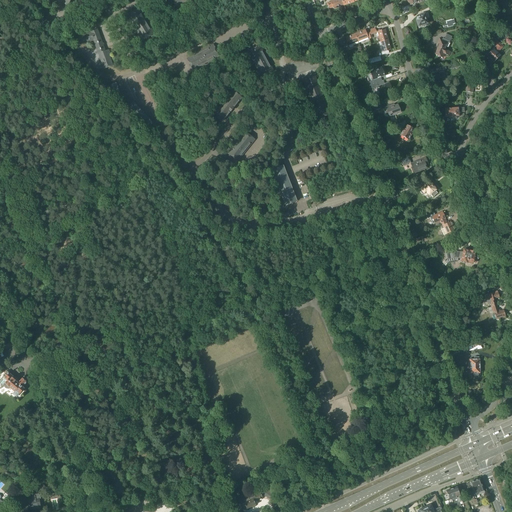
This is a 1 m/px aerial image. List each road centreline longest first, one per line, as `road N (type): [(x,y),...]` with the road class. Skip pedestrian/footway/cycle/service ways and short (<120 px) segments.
road 1 (unclassified): [(460,408),(318,33)]
road 2 (primary): [(475,444),(322,511)]
road 3 (residential): [(450,158),(415,96),(389,7)]
road 4 (residential): [(511,273),(474,235),(450,158)]
